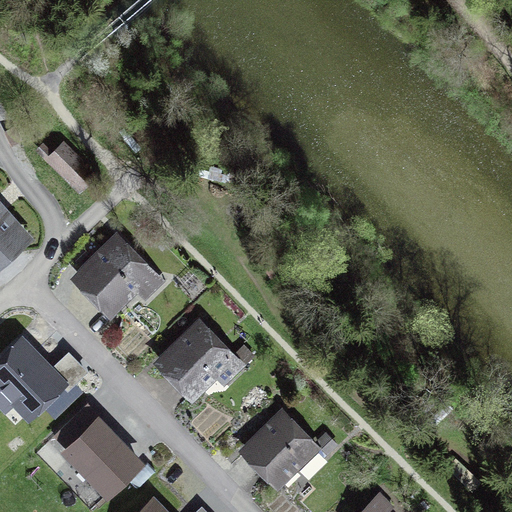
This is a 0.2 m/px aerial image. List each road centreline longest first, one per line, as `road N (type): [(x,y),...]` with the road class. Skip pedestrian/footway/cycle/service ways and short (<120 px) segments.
road 1 (residential): [(248,511),(28,279)]
road 2 (residential): [(28,279),(52,248),(55,226),(0,140)]
